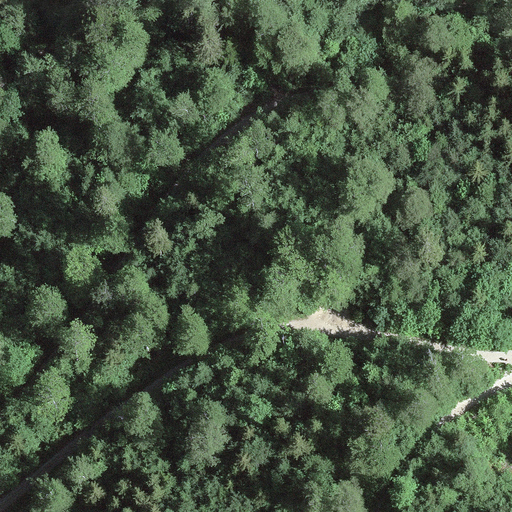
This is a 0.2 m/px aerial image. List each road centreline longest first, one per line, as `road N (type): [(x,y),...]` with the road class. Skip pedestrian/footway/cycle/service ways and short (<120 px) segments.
road 1 (track): [(473,0),(407,63),(358,92),(283,104),(224,140),(0,422)]
road 2 (track): [(0,510),(180,370),(287,328),(358,334)]
road 3 (track): [(358,334),(511,358)]
